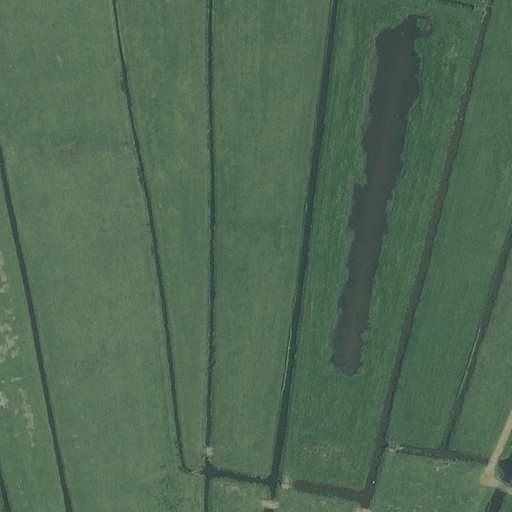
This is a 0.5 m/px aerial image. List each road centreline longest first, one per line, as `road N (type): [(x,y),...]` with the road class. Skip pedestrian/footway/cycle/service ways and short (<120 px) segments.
road 1 (track): [(378,511),(419,335)]
road 2 (track): [(235,511),(238,500),(347,511)]
